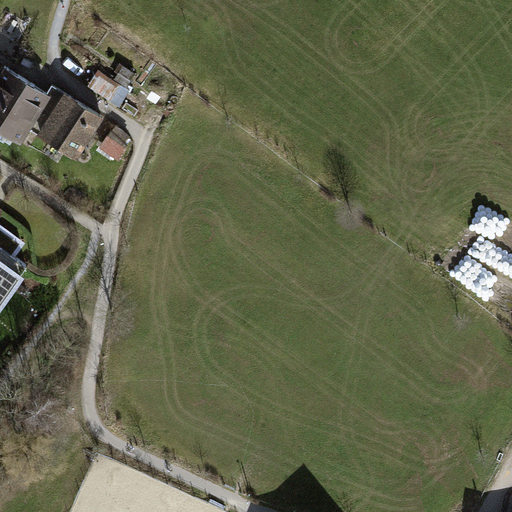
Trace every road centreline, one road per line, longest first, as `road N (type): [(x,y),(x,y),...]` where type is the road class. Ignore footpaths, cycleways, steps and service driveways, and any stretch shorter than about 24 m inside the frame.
road 1 (track): [(111,238),(89,384),(97,427),(148,461),(257,511)]
road 2 (track): [(111,238),(141,140),(58,71),(52,49),(65,0)]
